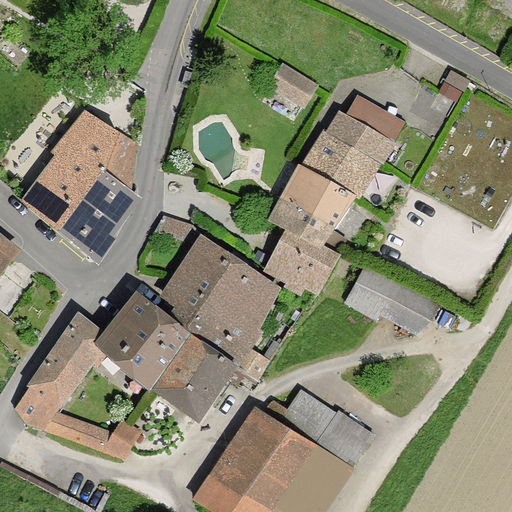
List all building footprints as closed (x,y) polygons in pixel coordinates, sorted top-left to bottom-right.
[(269,82),(307,103),(320,79),(283,59),(269,82)] [(406,122),(358,95),(347,115),(394,143),(406,122)] [(347,115),(340,111),(328,132),(380,164),(383,165),(396,144),(394,143),(347,115)] [(24,201),(95,260),(137,199),(128,193),(134,144),(86,113),(54,153),(57,156),(24,201)] [(359,199),(380,164),(328,132),(325,130),(303,166),(354,195),(359,199)] [(324,249),(354,195),(303,166),(302,166),(272,219),(290,230),(324,249)] [(324,249),(290,230),(268,272),(318,292),(337,254),(324,249)] [(0,272),(18,250),(0,234),(0,272)] [(278,288),(197,237),(169,281),(162,292),(180,305),(169,321),(192,338),(237,369),(239,366),(250,349),(261,334),(257,330),(278,288)] [(432,302),(366,268),(348,303),(377,317),(380,312),(417,331),(432,302)] [(152,389),(192,338),(169,321),(137,296),(106,337),(98,347),(103,351),(152,389)] [(98,347),(106,337),(80,318),(17,409),(27,422),(125,459),(141,432),(122,422),(115,435),(56,414),(103,351),(98,347)] [(199,424),(237,369),(192,338),(152,389),(161,396),(199,424)] [(269,362),(250,349),(239,366),(258,378),(269,362)] [(256,411),(197,501),(214,511),(324,511),(374,436),(339,413),(337,416),(302,393),(289,412),(273,402),(264,416),(256,411)]
